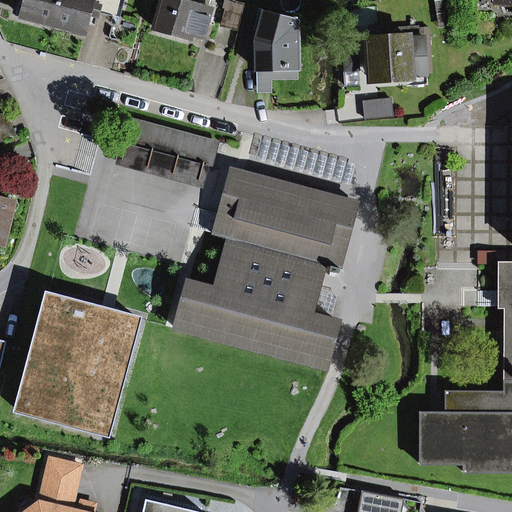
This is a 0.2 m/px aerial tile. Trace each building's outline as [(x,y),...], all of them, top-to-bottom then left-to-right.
[(25,0),(21,17),(54,26),(60,0),(25,0)] [(60,0),(54,26),(86,34),(91,14),(98,16),(100,8),(116,12),(119,0),(60,0)] [(190,38),(191,33),(203,37),(211,10),(177,0),(163,0),(155,28),(190,38)] [(221,26),(235,30),(241,7),(227,4),(221,26)] [(254,31),(259,32),(263,13),(264,10),(259,9),(254,31)] [(298,69),(297,22),(263,13),(259,32),(256,42),(257,70),(271,70),(298,69)] [(375,58),(376,78),(427,75),(425,38),(367,41),(368,59),(375,58)] [(272,80),(298,80),(298,69),(271,70),(272,80)] [(257,93),(272,93),(272,80),(271,70),(257,70),(257,93)] [(394,117),(392,99),(363,101),(365,120),(394,117)] [(0,141),(15,136),(6,114),(0,116),(0,141)] [(209,168),(213,169),(220,142),(124,116),(116,144),(121,145),(115,164),(204,188),(209,168)] [(360,188),(365,168),(261,140),(256,160),(360,188)] [(357,204),(232,170),(217,225),(214,235),(228,239),(228,241),(214,290),(188,283),(176,329),(326,369),(338,325),(310,317),(312,310),(317,289),(324,263),(331,265),(329,272),(338,274),(357,204)] [(0,238),(4,239),(13,202),(0,199),(0,238)] [(511,264),(498,264),(498,292),(503,292),(503,310),(503,392),(445,391),(445,413),(420,413),(420,463),(463,463),(463,471),(511,471),(511,264)] [(312,310),(332,315),(338,294),(317,289),(312,310)] [(48,295),(17,411),(108,435),(139,319),(116,313),(113,326),(98,322),(101,309),(48,295)] [(71,510),(82,466),(50,459),(40,503),(27,511),(78,511),(71,510)] [(402,511),(405,500),(363,491),(360,506),(372,508),(371,511),(402,511)] [(78,511),(94,511),(97,504),(81,500),(78,511)] [(196,511),(146,500),(143,511),(196,511)]
